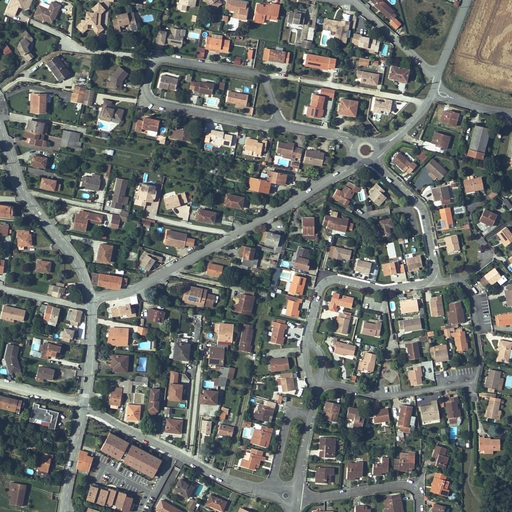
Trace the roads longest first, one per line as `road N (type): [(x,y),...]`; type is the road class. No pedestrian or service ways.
road 1 (tertiary): [(358,158),(140,285),(90,298)]
road 2 (residential): [(280,123),(152,100),(145,86),(157,60)]
road 3 (residential): [(157,60),(258,74),(280,123)]
road 4 (residential): [(472,381),(385,395),(319,381)]
road 5 (residential): [(418,511),(417,493),(405,485),(296,496)]
road 6 (residential): [(431,278),(421,207),(373,157)]
road 7 (residential): [(157,60),(74,47),(29,21)]
road 8 (tertiary): [(22,191),(81,268),(90,298)]
